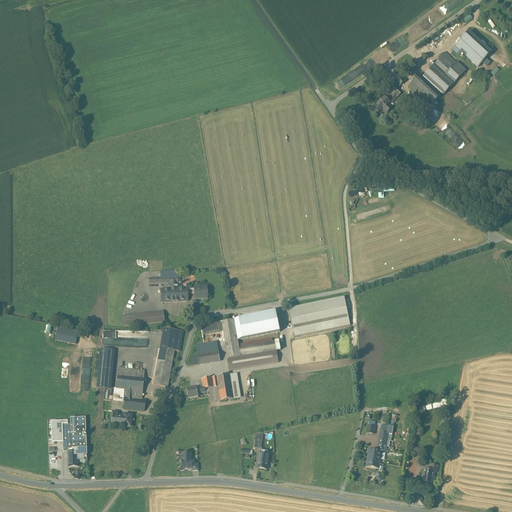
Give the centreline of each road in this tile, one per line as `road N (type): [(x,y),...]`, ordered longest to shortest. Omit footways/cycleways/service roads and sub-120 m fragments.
road 1 (residential): [(145,483),(196,319),(350,288)]
road 2 (residential): [(350,288),(497,236),(364,159)]
road 3 (tertiary): [(422,511),(226,482),(145,483)]
road 4 (unclassified): [(478,0),(329,106)]
road 5 (unclassified): [(364,159),(344,193),(350,288)]
road 6 (residential): [(329,106),(254,0)]
